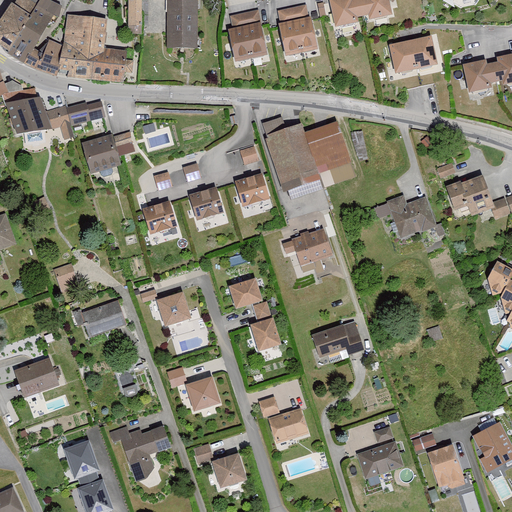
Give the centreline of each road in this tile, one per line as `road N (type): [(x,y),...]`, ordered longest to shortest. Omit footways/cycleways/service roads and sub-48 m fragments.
road 1 (tertiary): [(0,56),(80,88),(333,102),(511,142)]
road 2 (unknown): [(351,511),(326,421),(359,383),(364,349),(321,209),(312,204)]
road 3 (residential): [(277,511),(202,278)]
road 4 (unknown): [(245,114),(238,138),(218,153),(214,177),(155,197)]
road 5 (unknown): [(245,114),(287,211),(312,204)]
